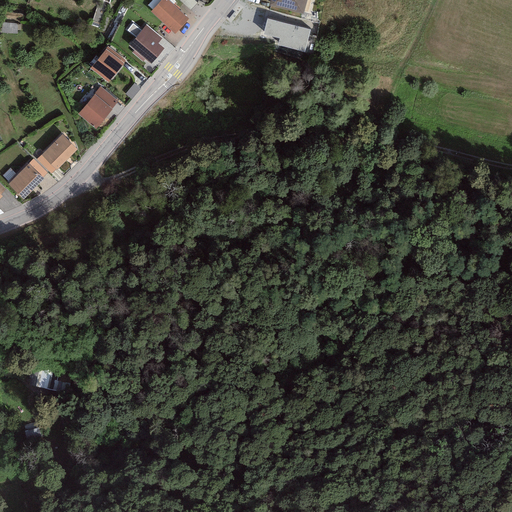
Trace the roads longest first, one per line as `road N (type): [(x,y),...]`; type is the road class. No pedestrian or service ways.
road 1 (track): [(172,511),(212,470),(260,312),(308,253),(304,234),(283,216),(219,194),(117,194),(102,179)]
road 2 (track): [(78,179),(150,163),(265,112),(511,157)]
road 3 (tertiary): [(227,0),(86,172),(0,224)]
